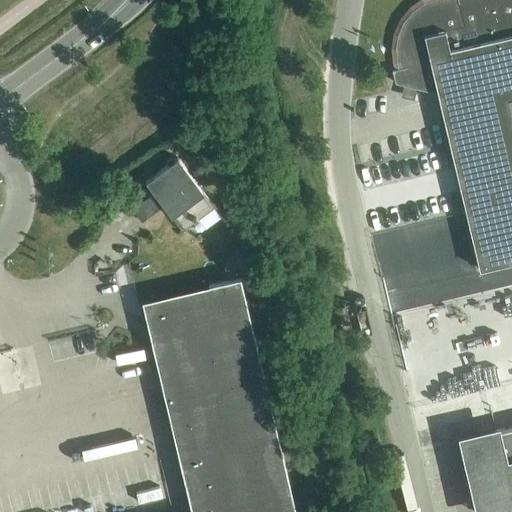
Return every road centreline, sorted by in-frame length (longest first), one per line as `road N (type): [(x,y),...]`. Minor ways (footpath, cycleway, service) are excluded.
road 1 (residential): [(353,0),(339,145),(422,511)]
road 2 (unknown): [(0,261),(40,453)]
